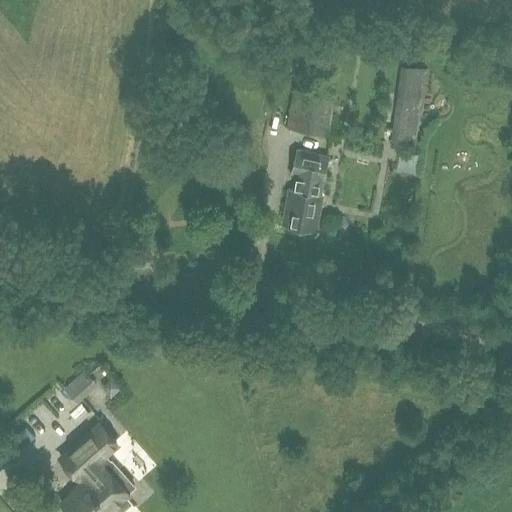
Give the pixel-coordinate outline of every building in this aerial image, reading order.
[(305,40),(303,46),(322,50),(323,44),(305,40)] [(415,151),(427,70),(400,65),(390,147),(415,151)] [(327,135),(334,96),(295,89),(288,128),(327,135)] [(320,195),(323,180),(322,180),(328,157),(297,150),(292,173),(302,176),(299,191),(289,189),(283,225),(316,231),(323,195),(320,195)] [(64,388),(77,402),(96,385),(83,371),(64,388)] [(131,490),(135,486),(111,459),(111,460),(105,454),(120,440),(104,422),(64,457),(80,475),(83,472),(89,479),(64,501),(73,511),(119,511),(133,500),(127,494),(131,490)] [(113,451),(141,486),(161,471),(133,435),(113,451)]
